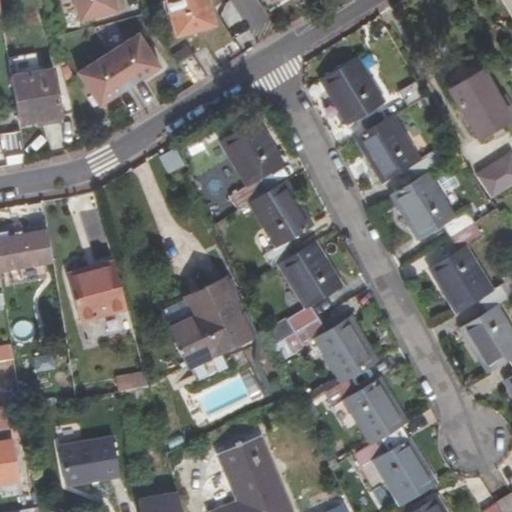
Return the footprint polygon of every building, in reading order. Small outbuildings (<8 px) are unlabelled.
[(115,0),(74,0),(80,20),(118,9),(115,0)] [(164,0),(175,35),(213,22),(205,0),(164,0)] [(138,32),(109,51),(128,81),(156,63),(138,32)] [(443,213),(450,226),(459,240),(432,257),(459,300),(480,286),(489,301),(466,316),(492,359),(511,346),(511,365),(502,372),(511,388),(511,310),(500,292),(511,285),(511,283),(504,271),(494,277),(467,235),(482,224),(473,210),(465,197),(454,203),(427,162),(437,156),(428,141),(417,148),(390,106),(400,99),(391,85),(381,92),(352,49),(316,72),(344,115),(367,100),(377,114),(353,129),(381,172),(405,157),(413,170),(391,185),(419,228),(443,213)] [(109,51),(78,71),(97,102),(128,81),(109,51)] [(52,68),(12,75),(19,122),(60,114),(52,68)] [(511,118),(481,68),(449,87),(480,137),(492,130),(501,125),(511,118)] [(409,494),(445,471),(418,428),(416,429),(407,416),(414,411),(386,369),(363,384),(354,371),(382,351),(355,309),(330,324),(314,299),(345,278),(317,235),(298,247),(289,234),(312,218),(284,175),(267,186),(259,173),(281,157),(253,114),(217,138),(246,181),(236,188),(244,202),(249,198),(277,241),(266,248),(274,263),(282,258),(309,301),(292,314),(308,340),(319,333),(347,375),(331,386),(340,400),(350,392),(379,435),(362,446),(370,459),(381,452),(409,494)] [(504,131),(501,125),(492,130),(495,136),(504,131)] [(0,152),(19,152),(18,131),(0,131),(0,152)] [(165,173),(182,165),(174,148),(157,156),(165,173)] [(477,175),(491,198),(511,184),(511,157),(511,155),(477,175)] [(0,266),(52,258),(47,228),(0,234),(0,266)] [(126,306),(114,263),(67,274),(79,318),(126,306)] [(216,301),(197,311),(170,324),(188,364),(253,333),(224,277),(208,285),(216,301)] [(216,301),(208,285),(189,294),(197,311),(216,301)] [(0,360),(11,360),(10,344),(0,345),(0,360)] [(195,378),(222,366),(216,353),(189,366),(195,378)] [(120,389),(147,384),(144,373),(119,379),(120,389)] [(64,486),(120,477),(113,436),(57,445),(64,486)] [(237,499),(210,511),(291,511),(256,436),(216,455),(237,499)] [(0,439),(0,482),(16,480),(9,438),(0,439)] [(463,511),(447,486),(411,510),(412,511),(463,511)] [(511,511),(511,486),(493,499),(501,511),(511,511)] [(138,497),(140,511),(181,511),(177,495),(138,497)] [(344,511),(340,503),(320,511),(344,511)]
